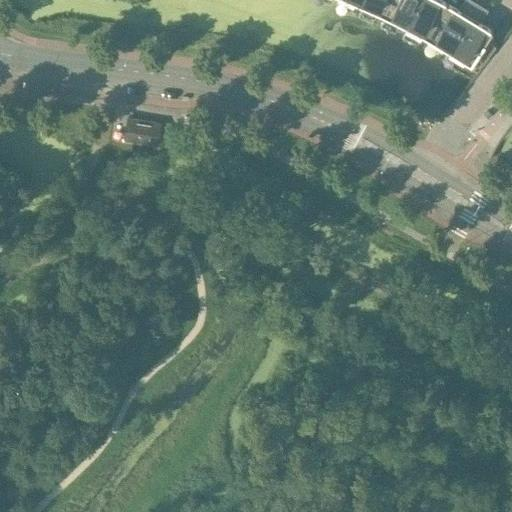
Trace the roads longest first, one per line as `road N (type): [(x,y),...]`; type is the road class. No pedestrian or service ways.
road 1 (tertiary): [(418,176),(337,129),(240,92),(0,53)]
road 2 (residential): [(418,176),(511,55)]
